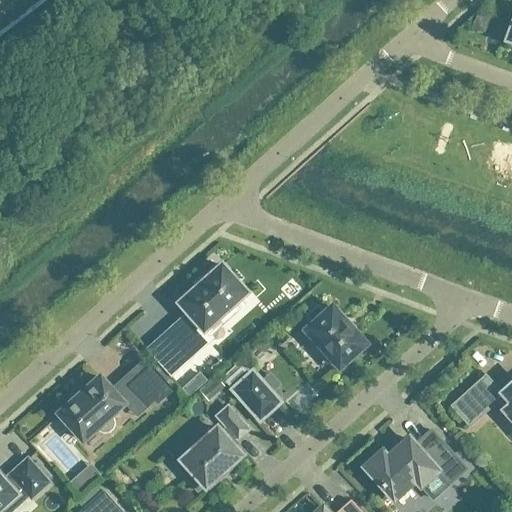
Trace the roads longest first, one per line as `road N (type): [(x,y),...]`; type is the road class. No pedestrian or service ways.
road 1 (residential): [(239,511),(436,335),(463,296)]
road 2 (residential): [(0,402),(229,196)]
road 3 (residential): [(463,296),(273,226),(229,196)]
road 4 (residential): [(229,196),(418,29)]
